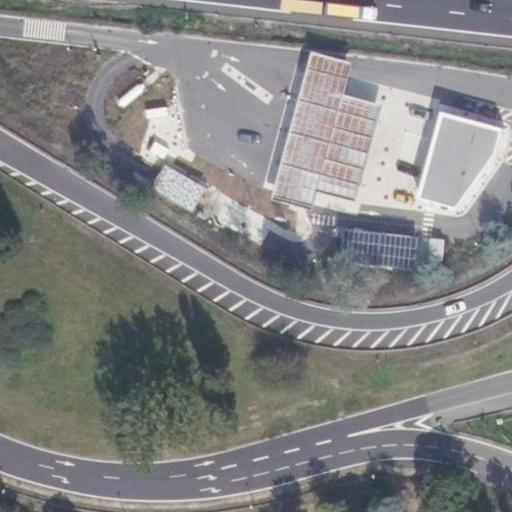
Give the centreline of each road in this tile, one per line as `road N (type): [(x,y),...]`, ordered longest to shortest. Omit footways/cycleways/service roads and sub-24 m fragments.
road 1 (trunk): [(0,145),(291,310),(396,321),(458,308),(511,282)]
road 2 (secondary): [(0,454),(143,481),(207,475),(342,439)]
road 3 (motorway): [(342,439),(377,418),(511,380)]
road 4 (secondary): [(342,439),(460,450),(511,469)]
